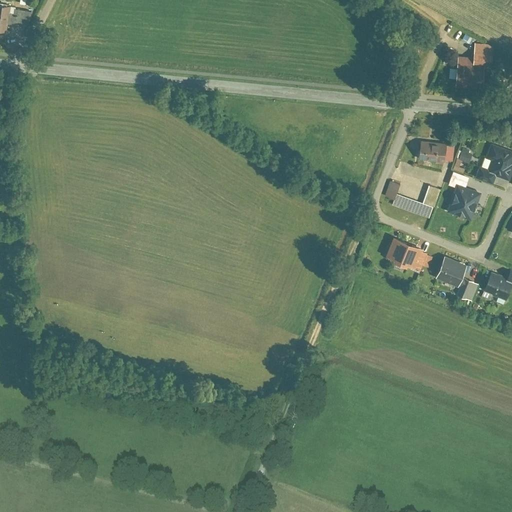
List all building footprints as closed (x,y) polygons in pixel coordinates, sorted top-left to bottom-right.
[(0,2),(0,23),(11,25),(13,4),(0,2)] [(16,6),(15,19),(32,20),(33,7),(16,6)] [(469,50),(469,65),(487,66),(487,51),(469,50)] [(454,67),(454,86),(480,86),(480,68),(454,67)] [(417,139),(415,158),(448,162),(450,143),(417,139)] [(508,176),(511,162),(511,151),(492,145),(488,157),(491,158),(488,169),(508,176)] [(389,181),(382,199),(389,201),(387,205),(425,220),(429,208),(431,209),(439,191),(426,186),(420,202),(394,192),(397,185),(389,181)] [(482,192),(458,184),(451,205),(481,215),(484,207),(478,205),(482,192)] [(391,235),(383,257),(414,268),(422,246),(391,235)] [(440,258),(433,277),(456,286),(464,267),(440,258)] [(511,271),(507,270),(503,279),(511,282),(511,271)] [(484,273),(478,290),(505,300),(511,283),(484,273)] [(460,279),(453,295),(466,301),(473,284),(460,279)]
